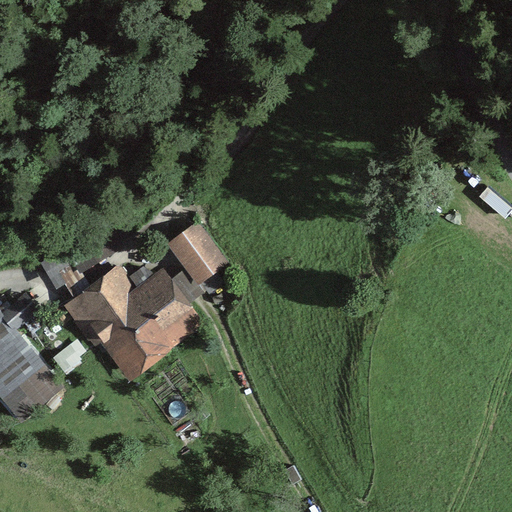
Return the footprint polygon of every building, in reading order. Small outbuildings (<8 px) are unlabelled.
[(135,239),(127,221),(104,231),(112,250),(135,239)] [(173,244),(204,287),(234,265),(202,222),(173,244)] [(105,253),(95,236),(73,249),(83,266),(105,253)] [(71,263),(64,249),(44,258),(51,273),(71,263)] [(71,305),(134,384),(196,335),(189,326),(204,314),(168,269),(144,288),(124,263),(71,305)] [(25,298),(7,312),(20,329),(38,315),(25,298)] [(0,385),(28,418),(68,384),(25,335),(23,336),(12,323),(0,333),(0,385)] [(55,353),(65,369),(89,353),(79,337),(55,353)]
